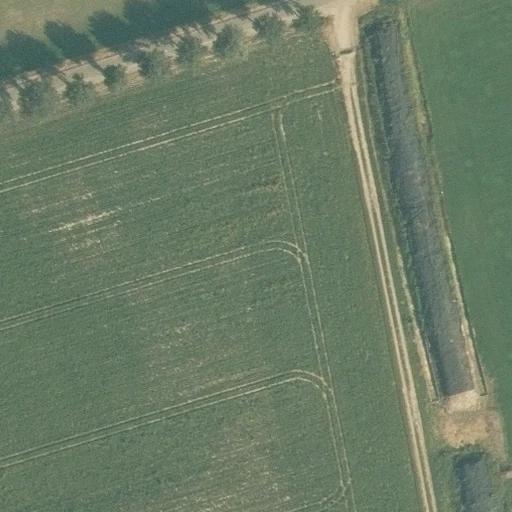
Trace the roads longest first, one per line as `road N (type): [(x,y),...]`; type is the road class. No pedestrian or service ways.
road 1 (track): [(336,0),(433,511)]
road 2 (unclassified): [(0,87),(326,0)]
